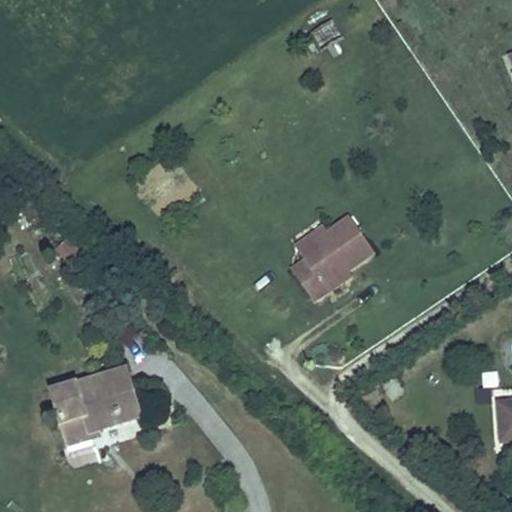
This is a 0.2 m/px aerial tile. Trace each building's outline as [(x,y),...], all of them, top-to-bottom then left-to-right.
[(330,240),(302,260),(306,266),(292,276),(315,310),(331,299),(328,294),(350,278),(377,259),(352,224),(330,240)] [(297,254),(302,260),(330,240),(325,233),(297,254)] [(328,294),(331,299),(354,283),(350,278),(328,294)] [(114,363),(42,379),(55,432),(75,427),(73,414),(82,412),(84,419),(126,409),(114,363)] [(504,452),(511,451),(511,410),(503,411),(504,452)]
